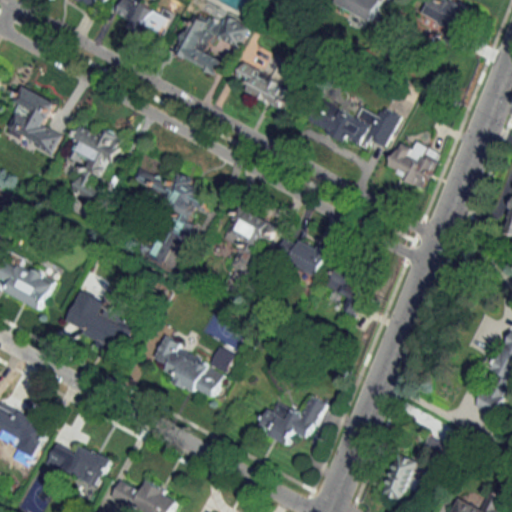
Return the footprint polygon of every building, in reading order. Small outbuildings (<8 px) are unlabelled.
[(79,0),(102,11),(106,0),(79,0)] [(132,19),(129,25),(162,42),(175,16),(141,0),(123,0),(118,12),(132,19)] [(339,0),(338,3),(374,20),(383,0),(394,0),(395,1),(395,0),(339,0)] [(470,6),(457,0),(443,0),(443,1),(440,0),(431,0),(425,13),(458,29),(470,6)] [(252,26),(228,14),(223,23),(198,11),(177,53),(218,74),(226,59),(211,52),(219,36),(241,48),(252,26)] [(274,76),(245,62),(238,77),(252,84),(248,92),(283,108),(292,87),(283,83),(289,71),(279,66),(274,76)] [(55,152),(65,133),(46,124),(54,109),(27,95),(9,128),(55,152)] [(388,147),(404,115),(387,106),(382,115),(366,107),(360,119),(339,108),(327,129),(368,151),(374,139),(388,147)] [(75,191),(96,202),(127,140),(106,129),(103,135),(85,127),(72,154),(89,162),(75,191)] [(442,152),(418,142),(415,148),(402,142),(390,171),(427,186),(442,152)] [(144,200),(182,212),(176,229),(188,233),(197,208),(210,212),(215,199),(197,193),(201,180),(180,173),(177,182),(142,170),(137,184),(148,188),(144,200)] [(273,243),(282,223),(241,206),(228,236),(245,244),(236,264),(253,271),(266,240),(273,243)] [(280,257),(320,276),(331,254),(290,235),(280,257)] [(172,242),(164,238),(155,254),(162,258),(172,242)] [(58,281),(8,255),(0,271),(0,277),(14,284),(10,293),(44,310),(58,281)] [(357,318),(375,280),(340,264),(329,286),(352,297),(344,313),(357,318)] [(110,301),(84,291),(70,328),(129,351),(138,328),(105,315),(110,301)] [(511,336),(496,371),(511,378),(511,336)] [(214,399),(228,370),(167,339),(156,360),(180,372),(175,381),(214,399)] [(478,404),(495,415),(507,395),(490,385),(478,404)] [(260,430),(291,444),(297,432),(311,438),(328,402),(313,395),(305,414),(293,408),(290,416),(283,413),(283,412),(270,406),(260,430)] [(0,429),(40,445),(49,422),(0,404),(0,429)] [(102,487),(114,457),(83,445),(80,453),(58,444),(49,466),(102,487)] [(424,463),(400,453),(385,492),(405,500),(409,490),(413,491),(424,463)] [(143,511),(174,511),(182,495),(149,481),(145,489),(123,480),(114,499),(143,511)] [(461,497),(453,511),(508,511),(511,504),(511,498),(493,489),(484,508),(461,497)]
